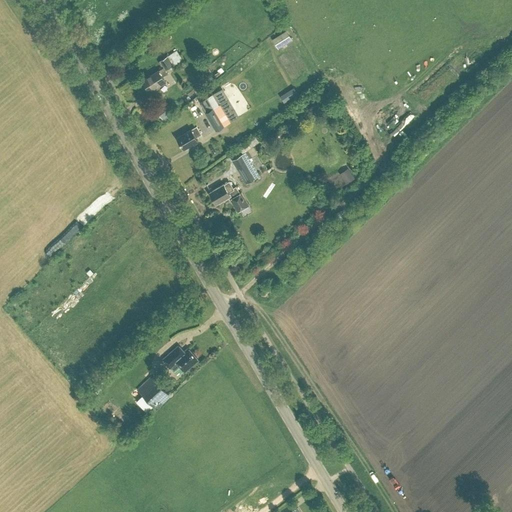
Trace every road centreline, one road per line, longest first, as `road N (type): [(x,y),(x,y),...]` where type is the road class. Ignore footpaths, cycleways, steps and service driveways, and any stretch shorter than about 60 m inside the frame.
road 1 (tertiary): [(344,511),(47,0)]
road 2 (track): [(219,300),(381,163),(380,148)]
